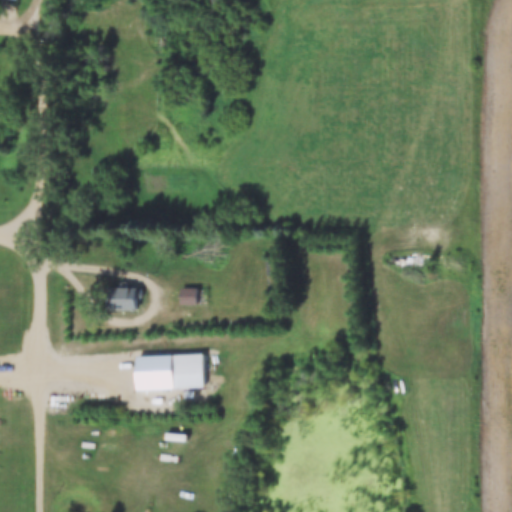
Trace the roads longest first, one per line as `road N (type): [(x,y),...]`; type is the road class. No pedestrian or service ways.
road 1 (residential): [(45,511),(45,266),(30,243)]
road 2 (residential): [(4,236),(37,214),(45,197),(43,36),(32,22)]
